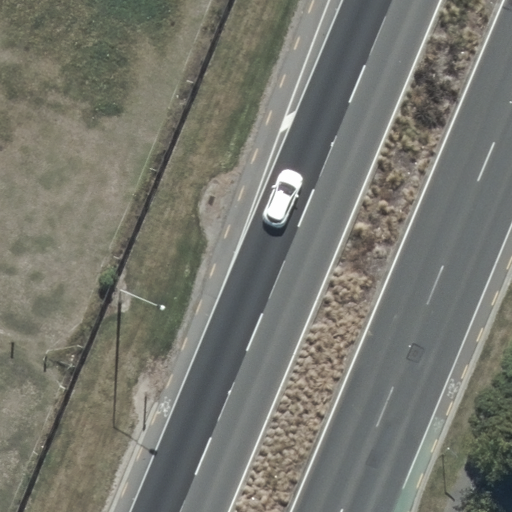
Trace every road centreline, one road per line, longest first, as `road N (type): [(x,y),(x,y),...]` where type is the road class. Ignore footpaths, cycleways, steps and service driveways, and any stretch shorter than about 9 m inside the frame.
road 1 (trunk): [(183,511),(394,0)]
road 2 (trunk): [(511,110),(346,511)]
